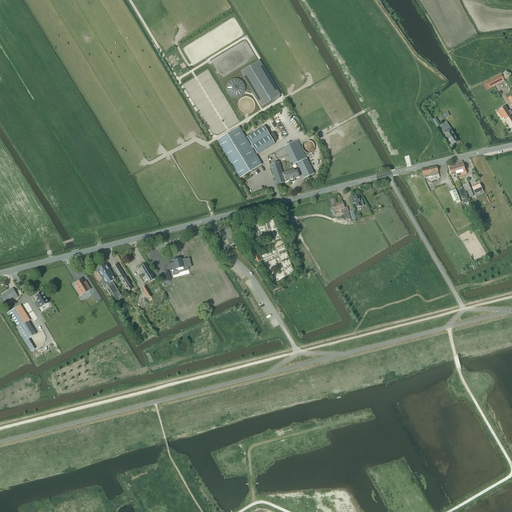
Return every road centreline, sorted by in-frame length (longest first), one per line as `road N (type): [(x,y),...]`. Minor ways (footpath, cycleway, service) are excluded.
road 1 (unknown): [(0,429),(511,296)]
road 2 (track): [(0,425),(511,292)]
road 3 (tertiary): [(0,273),(396,172)]
road 4 (track): [(414,167),(457,237),(479,229),(466,203)]
